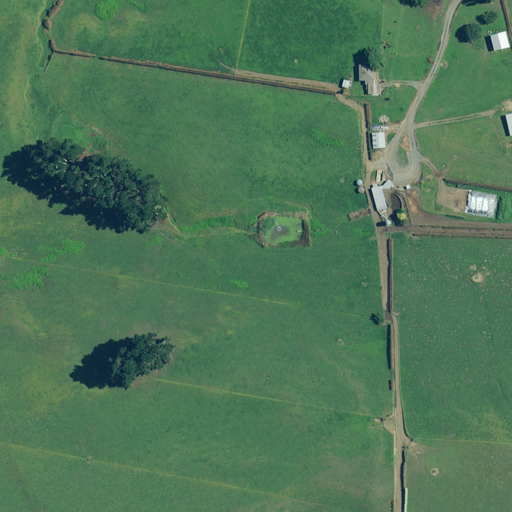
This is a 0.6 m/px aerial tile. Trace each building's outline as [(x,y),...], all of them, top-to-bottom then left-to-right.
[(365,84),(367,84),(367,93),(379,94),(379,84),(375,84),(375,77),(375,67),(359,67),(359,80),(365,80),(365,84)] [(350,81),(343,79),(341,86),(348,88),(350,81)] [(385,148),(384,132),(372,133),(373,148),(385,148)] [(394,184),(388,179),(382,186),(387,191),(394,184)] [(359,193),(360,193),(361,193),(362,193),(363,193),(364,192),(364,191),(365,190),(365,189),(365,188),(364,187),(364,186),(363,186),(362,185),(361,185),(360,185),(359,185),(359,186),(358,186),(358,187),(357,187),(357,188),(357,189),(357,190),(357,191),(358,192),(359,193)] [(381,187),(372,189),(377,210),(386,208),(381,187)]
